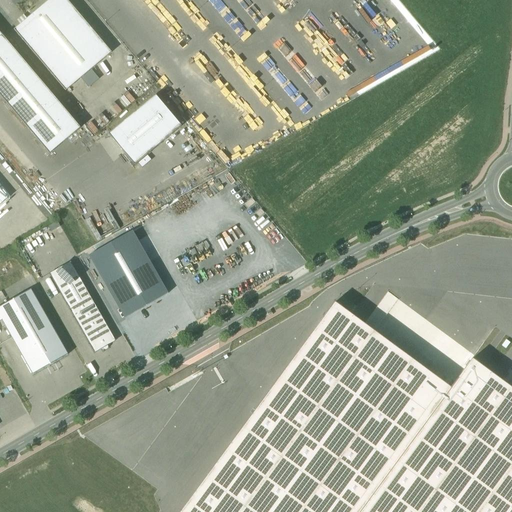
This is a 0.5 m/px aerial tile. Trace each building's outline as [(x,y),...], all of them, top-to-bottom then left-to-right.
[(51,0),(14,31),(66,92),(112,53),(67,0),(51,0)] [(0,95),(50,154),(80,129),(3,37),(0,39),(0,95)] [(181,128),(155,96),(108,135),(135,167),(181,128)] [(35,149),(37,147),(0,100),(0,144),(4,149),(35,149)] [(126,319),(168,295),(131,232),(89,256),(126,319)] [(115,341),(70,262),(49,274),(94,354),(100,350),(109,345),(115,341)] [(31,290),(0,307),(0,317),(33,375),(68,355),(31,290)] [(511,511),(511,389),(473,361),(452,389),(334,303),(179,511),(511,511)] [(24,460),(28,472),(61,459),(56,448),(24,460)] [(0,491),(16,485),(11,474),(0,478),(0,491)] [(71,476),(41,490),(42,492),(36,495),(41,504),(76,486),(71,476)]
